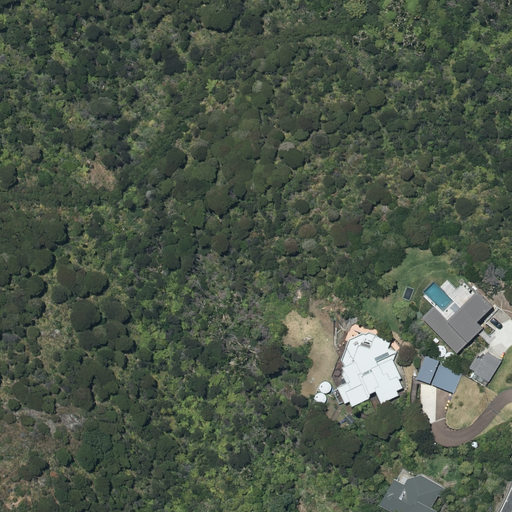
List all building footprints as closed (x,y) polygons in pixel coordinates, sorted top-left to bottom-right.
[(423,318),(457,353),(482,328),(477,323),(493,307),(477,291),(447,320),(434,307),(423,318)] [(381,402),(399,394),(397,390),(403,387),(399,379),(402,378),(393,360),(397,351),(389,347),(391,340),(376,334),(371,348),(360,344),(354,357),(356,361),(345,366),(343,373),(347,382),(339,386),(345,403),(351,400),(353,405),(370,397),(372,392),(376,390),(381,402)] [(477,357),(471,367),(476,370),(475,372),(489,381),(501,360),(488,352),(483,360),(477,357)] [(417,379),(430,384),(439,362),(426,356),(417,379)] [(432,384),(454,393),(462,374),(440,365),(432,384)] [(333,384),(322,380),(315,400),(325,404),(333,384)] [(435,511),(437,510),(432,507),(438,495),(440,496),(445,488),(422,474),(409,478),(405,483),(397,478),(381,504),(394,511),(435,511)]
